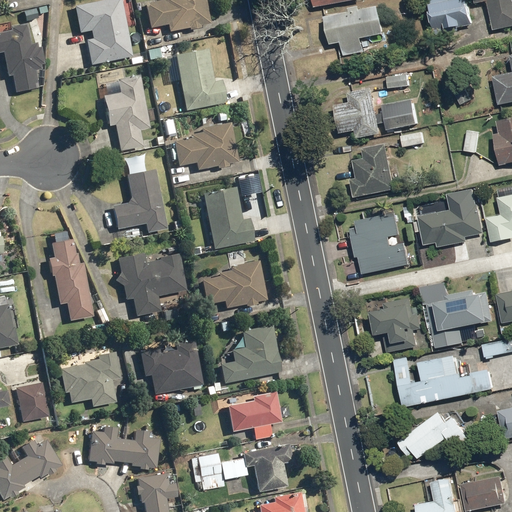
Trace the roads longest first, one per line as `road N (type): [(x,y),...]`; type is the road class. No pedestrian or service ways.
road 1 (residential): [(363,511),(259,0)]
road 2 (unknown): [(357,479),(511,449)]
